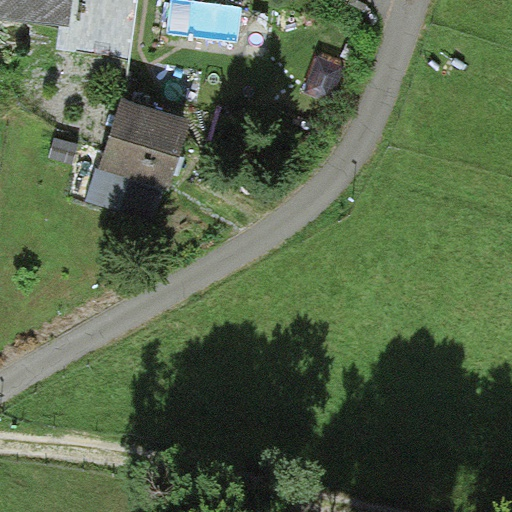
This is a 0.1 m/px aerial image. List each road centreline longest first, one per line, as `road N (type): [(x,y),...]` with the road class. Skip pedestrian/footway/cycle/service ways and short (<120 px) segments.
road 1 (residential): [(411,0),(375,109),(349,158),(303,204),(0,394)]
road 2 (track): [(0,448),(234,511)]
